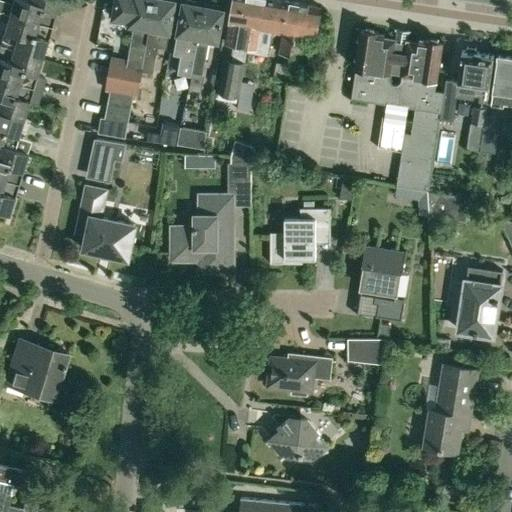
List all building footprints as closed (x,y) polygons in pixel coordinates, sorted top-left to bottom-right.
[(12,0),(12,1),(7,0),(0,0),(0,10),(8,14),(37,22),(40,10),(55,15),(59,0),(12,0)] [(143,63),(144,55),(153,0),(116,0),(113,17),(130,20),(129,24),(139,26),(134,53),(132,61),(112,57),(109,73),(141,79),(144,63),(143,63)] [(153,0),(144,55),(155,57),(160,30),(170,32),(175,0),(153,0)] [(249,47),(256,0),(233,0),(226,41),(237,43),(236,46),(248,48),(248,47),(249,47)] [(273,30),(278,0),(256,0),(249,47),(259,49),(263,28),(273,30)] [(291,56),(300,2),(286,0),(278,0),(273,30),(283,32),(279,53),(291,56)] [(191,76),(192,72),(204,5),(184,1),(178,33),(174,54),(180,55),(177,73),(191,76)] [(316,38),(318,25),(322,6),(300,2),(291,56),(301,57),(305,36),(316,38)] [(192,72),(202,74),(209,39),(218,41),(224,9),(204,5),(192,72)] [(37,22),(8,14),(0,40),(0,45),(42,57),(47,39),(34,35),(38,23),(37,22)] [(405,132),(396,185),(427,190),(440,112),(441,112),(443,101),(444,92),(435,90),(437,79),(443,42),(426,39),(425,43),(408,40),(409,31),(410,31),(410,30),(396,28),(396,29),(397,29),(396,38),(378,35),(379,31),(361,29),(360,35),(357,38),(359,41),(357,55),(354,57),(356,60),(355,66),(356,67),(351,98),(368,100),(369,92),(400,97),(401,91),(417,94),(415,108),(411,133),(405,132)] [(22,72),(36,76),(42,57),(0,45),(0,78),(19,84),(22,72)] [(444,92),(443,101),(456,103),(457,95),(474,97),(476,84),(484,86),(482,100),(487,101),(494,54),(489,53),(478,52),(476,47),(468,45),(464,49),(462,49),(458,80),(446,79),(444,92)] [(511,56),(498,54),(491,104),(503,105),(503,103),(511,104),(511,56)] [(216,92),(237,96),(244,59),(223,55),(216,92)] [(276,77),(287,79),(289,64),(278,62),(276,77)] [(191,76),(189,87),(199,89),(202,74),(192,72),(191,76)] [(137,95),(141,79),(109,73),(106,89),(110,90),(133,94),(137,95)] [(19,84),(0,78),(0,111),(23,119),(29,100),(15,96),(19,84)] [(131,108),(133,94),(110,90),(107,103),(131,108)] [(249,109),(251,97),(240,95),(238,107),(249,109)] [(128,122),(131,108),(107,103),(105,117),(128,122)] [(486,116),(487,108),(477,107),(474,107),(473,115),(472,123),(483,124),(485,125),(485,119),(486,116)] [(23,119),(0,111),(0,144),(9,147),(12,136),(17,137),(23,119)] [(128,122),(105,117),(101,116),(98,132),(125,137),(128,122)] [(150,129),(149,138),(176,143),(179,124),(164,122),(162,131),(150,129)] [(472,123),(468,149),(480,150),(483,124),(472,123)] [(177,143),(204,148),(206,130),(180,126),(177,143)] [(126,143),(96,138),(93,155),(123,159),(126,143)] [(231,156),(231,179),(251,180),(251,169),(256,147),(235,139),(231,156)] [(9,147),(0,144),(0,172),(7,175),(9,168),(22,172),(27,153),(9,147)] [(356,179),(343,176),(340,197),(352,199),(356,179)] [(86,233),(83,249),(102,253),(102,250),(111,251),(110,254),(129,258),(136,224),(101,216),(107,189),(86,185),(76,231),(86,233)] [(470,197),(427,190),(428,214),(467,220),(470,197)] [(0,212),(9,215),(14,196),(0,191),(0,212)] [(194,228),(174,228),(174,253),(188,253),(188,258),(201,258),(201,269),(231,269),(232,196),(208,196),(208,215),(196,215),(196,226),(194,226),(194,228)] [(270,235),(270,262),(301,262),(301,258),(316,258),(316,222),(331,222),(331,207),(303,207),(303,217),(285,217),(285,235),(270,235)] [(511,219),(501,218),(511,244),(511,219)] [(406,251),(365,245),(362,264),(365,264),(361,293),(375,295),(374,302),(378,303),(376,316),(402,320),(405,299),(396,297),(400,270),(403,270),(406,251)] [(466,279),(459,329),(493,334),(503,270),(486,267),(483,281),(466,279)] [(382,359),(386,337),(352,337),(352,356),(382,359)] [(64,362),(62,362),(66,350),(37,342),(32,356),(17,352),(7,385),(51,398),(61,367),(63,367),(64,362)] [(330,378),(332,357),(298,353),(297,359),(271,356),(268,385),(292,388),(291,393),(307,395),(309,375),(330,378)] [(436,410),(430,409),(424,445),(458,451),(464,415),(470,416),(478,369),(444,363),(440,384),(436,410)] [(328,444),(308,419),(290,417),(279,425),(282,429),(270,438),(282,452),(313,456),(328,444)] [(40,504),(47,475),(0,463),(0,511),(34,511),(36,503),(40,504)] [(321,511),(322,504),(241,496),(239,511),(228,511),(198,509),(197,511),(321,511)]
